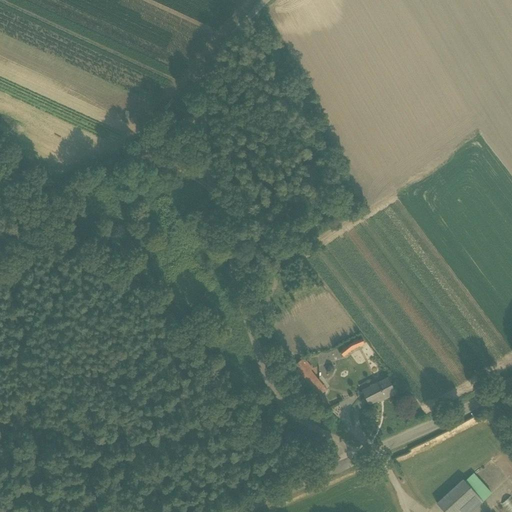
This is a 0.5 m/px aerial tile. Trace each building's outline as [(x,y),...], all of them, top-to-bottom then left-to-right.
[(358,340),(354,342),(351,343),(346,347),(343,350),(340,352),(343,356),(343,357),(353,349),(364,345),(362,339),(358,340)] [(319,401),(322,398),(320,395),(327,389),(318,378),(311,370),(313,369),(304,358),(301,360),(296,364),(293,360),(289,363),(292,367),(319,401)] [(330,365),(326,372),(331,374),(333,373),(335,368),(333,367),(330,365)] [(363,391),(369,404),(383,397),(384,399),(395,393),(388,378),(363,391)] [(471,511),(483,501),(464,480),(437,504),(444,511),(471,511)] [(507,511),(510,511),(511,510),(511,497),(510,496),(501,503),(507,511)]
